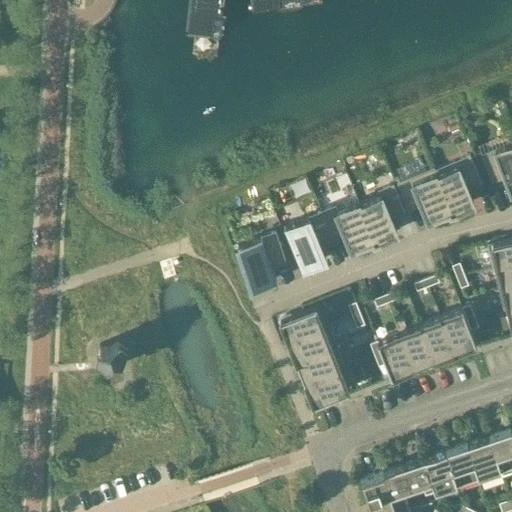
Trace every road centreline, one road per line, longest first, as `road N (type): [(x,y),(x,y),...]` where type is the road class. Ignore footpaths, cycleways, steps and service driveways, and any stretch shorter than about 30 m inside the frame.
road 1 (residential): [(511,383),(318,449),(339,511)]
road 2 (residential): [(511,217),(259,304)]
